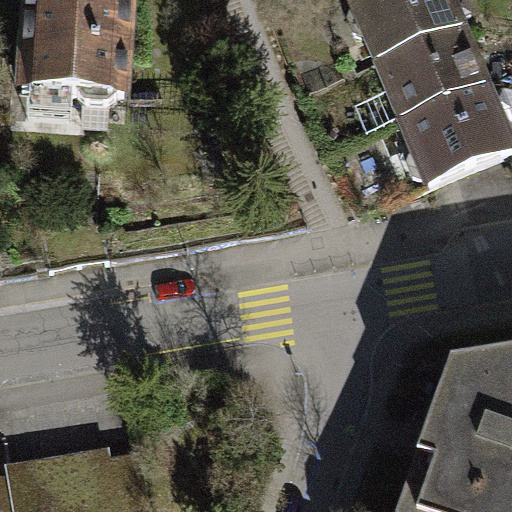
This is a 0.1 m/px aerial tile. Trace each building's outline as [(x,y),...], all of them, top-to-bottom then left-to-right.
[(121,0),(18,0),(13,94),(115,100),(121,0)] [(391,0),(342,19),(367,81),(479,38),(464,0),(391,0)] [(503,100),(479,38),(367,81),(391,143),(503,100)] [(511,167),(511,123),(503,100),(391,143),(415,205),(511,167)] [(511,511),(511,368),(451,378),(406,511),(511,511)] [(15,511),(6,453),(0,454),(0,511),(15,511)]
